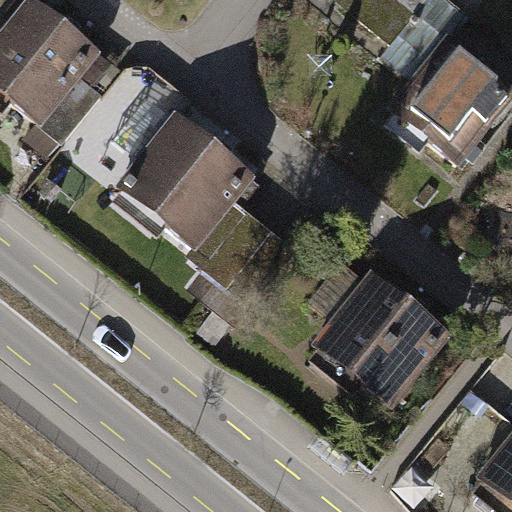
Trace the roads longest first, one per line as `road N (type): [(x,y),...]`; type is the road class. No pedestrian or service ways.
road 1 (residential): [(186,72),(511,333)]
road 2 (tertiary): [(274,511),(0,293)]
